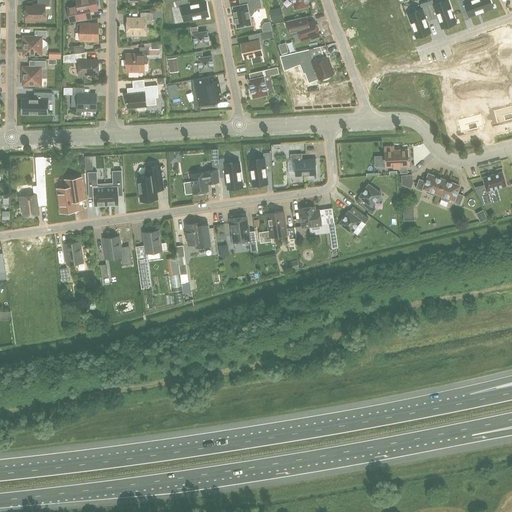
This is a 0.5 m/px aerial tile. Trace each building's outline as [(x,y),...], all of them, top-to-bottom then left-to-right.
[(24,11),(24,15),(26,17),(26,20),(36,20),(45,20),(45,8),(45,5),(50,5),(50,0),(42,0),(42,5),(38,5),(38,6),(26,6),(26,8),(26,9),(24,11)] [(76,0),(77,6),(68,8),(70,21),(91,17),(90,11),(97,9),(97,6),(98,5),(99,3),(98,1),(97,0),(76,0)] [(189,0),(178,0),(176,1),(177,7),(181,6),(184,20),(208,15),(205,1),(196,3),(190,4),(189,0)] [(254,9),(261,7),(259,0),(239,0),(241,5),(233,7),(233,6),(232,7),(233,7),(237,26),(236,27),(237,27),(239,27),(250,24),(250,25),(251,25),(251,24),(249,16),(251,15),(254,11),(254,9)] [(292,0),(295,9),(308,6),(307,0),(292,0)] [(355,0),(345,4),(349,15),(359,11),(361,17),(374,12),(372,6),(368,8),(364,0),(355,0)] [(432,0),(426,3),(430,15),(436,13),(438,19),(441,27),(455,23),(446,0),(433,5),(432,0)] [(463,0),(456,0),(461,13),(467,11),(469,16),(483,10),(491,7),(488,0),(470,0),(464,2),(463,0)] [(421,9),(408,14),(416,37),(429,32),(426,23),(424,17),(430,15),(426,3),(420,5),(421,9)] [(269,10),(271,21),(283,19),(281,7),(269,10)] [(162,9),(154,9),(154,13),(157,17),(162,17),(162,9)] [(127,19),(127,34),(146,34),(146,20),(153,20),(153,13),(141,13),(141,19),(127,19)] [(375,15),(356,22),(360,33),(379,26),(378,25),(375,15)] [(301,40),(319,34),(318,31),(319,28),(318,25),(315,24),(314,21),(308,23),(307,16),(286,21),(289,34),(298,32),(301,40)] [(98,40),(98,24),(77,24),(77,33),(80,33),(80,40),(98,40)] [(379,26),(360,33),(364,43),(383,36),(383,37),(387,35),(383,24),(378,25),(379,26)] [(195,47),(209,45),(207,31),(198,32),(197,26),(190,27),(191,34),(193,34),(195,47)] [(35,37),(24,37),(23,54),(41,55),(41,37),(46,37),(46,30),(35,30),(35,37)] [(271,30),(259,33),(261,40),(273,38),(271,30)] [(383,36),(364,43),(368,54),(387,47),(383,37),(383,36)] [(508,36),(495,40),(503,63),(511,59),(511,45),(511,46),(508,36)] [(241,44),(244,58),(262,54),(259,40),(241,44)] [(286,43),(279,44),(281,53),(287,52),(286,43)] [(486,46),(473,51),(481,73),(494,68),(496,73),(502,71),(496,54),(490,56),(486,46)] [(140,55),(130,55),(126,55),(126,60),(125,60),(125,66),(126,66),(126,70),(147,70),(147,55),(149,55),(149,47),(140,47),(140,55)] [(387,47),(368,54),(372,65),(391,58),(387,47)] [(308,49),(280,56),(284,70),(300,63),(304,72),(315,68),(319,79),(321,78),(324,79),(328,78),(329,75),(332,74),(328,63),(325,56),(324,57),(312,61),(308,49)] [(214,69),(212,56),(202,57),(201,51),(195,52),(196,58),(198,58),(200,71),(214,69)] [(176,58),(168,59),(169,66),(177,65),(176,58)] [(457,73),(451,76),(457,93),(463,90),(461,86),(474,81),(466,58),(453,63),(457,73)] [(23,85),(40,85),(41,68),(45,68),(46,61),(29,60),(29,67),(23,67),(23,85)] [(98,63),(98,60),(79,60),(79,76),(86,76),(86,74),(98,74),(98,71),(100,69),(100,65),(98,63)] [(381,71),(371,74),(375,86),(399,77),(392,60),(379,65),(381,71)] [(433,81),(427,84),(433,101),(439,98),(437,94),(451,89),(442,66),(429,71),(433,81)] [(264,70),(266,76),(279,73),(277,67),(264,70)] [(218,80),(214,81),(213,75),(193,79),(199,105),(214,105),(214,102),(222,101),(218,80)] [(263,76),(249,80),(253,98),(268,94),(263,76)] [(399,77),(375,86),(379,97),(390,93),(393,101),(406,96),(399,77)] [(175,83),(167,85),(170,97),(178,95),(175,83)] [(145,106),(146,106),(146,98),(158,97),(157,85),(129,88),(129,94),(125,94),(127,108),(137,107),(137,110),(146,109),(145,106)] [(23,99),(23,113),(47,113),(47,99),(52,99),(52,93),(34,93),(34,99),(23,99)] [(78,109),(80,110),(85,110),(86,111),(90,111),(91,110),(96,110),(96,95),(84,94),(78,94),(78,109)] [(511,105),(492,111),(495,125),(504,122),(511,120),(511,105)] [(480,114),(456,120),(460,134),(468,132),(483,128),(482,123),(488,121),(485,108),(478,110),(480,114)] [(384,158),(382,158),(382,167),(409,166),(408,149),(394,150),(394,147),(384,147),(384,150),(384,158)] [(192,183),(185,184),(186,194),(194,193),(197,192),(199,194),(203,193),(205,191),(208,191),(207,184),(220,182),(219,178),(218,161),(218,149),(211,149),(212,170),(204,171),(204,172),(191,174),(192,183)] [(170,162),(181,161),(180,150),(169,151),(170,162)] [(264,158),(250,160),(253,184),(267,182),(266,178),(265,172),(272,171),(271,153),(263,154),(264,158)] [(316,164),(316,158),(309,159),(309,160),(302,160),(302,153),(290,154),(291,161),(295,161),(296,175),(315,174),(315,164),(316,164)] [(224,159),(218,160),(219,178),(226,177),(227,183),(228,188),(242,186),(238,162),(225,164),(224,159)] [(157,199),(156,190),(163,189),(159,165),(146,167),(147,176),(138,177),(141,201),(157,199)] [(113,182),(105,183),(106,205),(107,205),(117,204),(118,204),(118,196),(123,195),(121,170),(112,170),(113,182)] [(97,171),(87,172),(89,197),(94,197),(94,205),(95,205),(106,205),(105,183),(97,183),(97,171)] [(506,186),(502,172),(483,177),(485,185),(475,188),(484,204),(492,202),(489,190),(506,186)] [(37,186),(33,186),(34,195),(35,195),(36,200),(46,199),(45,173),(37,174),(37,186)] [(402,183),(413,182),(412,174),(401,175),(402,183)] [(454,200),(460,185),(428,174),(423,188),(427,190),(426,192),(434,195),(435,193),(442,195),(441,198),(449,201),(450,198),(454,200)] [(66,187),(57,189),(61,212),(77,210),(76,200),(75,192),(83,191),(81,177),(70,179),(66,180),(65,180),(65,181),(66,187)] [(381,193),(368,184),(359,197),(360,197),(356,202),(372,213),(375,209),(372,206),(381,193)] [(34,195),(20,197),(20,202),(21,205),(23,204),(24,211),(24,216),(27,215),(29,217),(34,216),(35,214),(38,214),(36,200),(35,195),(34,195)] [(300,208),(303,227),(326,223),(324,209),(315,211),(314,206),(300,208)] [(348,211),(339,223),(352,233),(361,220),(365,223),(368,218),(353,206),(349,211),(348,211)] [(414,219),(413,206),(403,206),(404,220),(414,219)] [(482,210),(476,213),(480,222),(487,218),(482,210)] [(286,235),(285,229),(282,211),(267,213),(270,230),(259,232),(260,243),(272,241),(271,237),(286,235)] [(250,243),(248,231),(246,216),(230,218),(233,236),(231,236),(232,245),(249,243),(251,252),(258,251),(256,242),(250,243)] [(200,223),(186,225),(187,232),(189,244),(195,244),(195,248),(210,245),(207,224),(200,225),(200,223)] [(289,239),(296,238),(295,227),(287,228),(289,239)] [(158,231),(144,233),(146,252),(161,250),(158,231)] [(119,236),(104,238),(107,258),(118,256),(122,256),(131,255),(129,246),(120,247),(119,236)] [(65,244),(67,264),(82,262),(79,242),(65,244)] [(217,245),(218,256),(228,255),(227,244),(217,245)] [(185,256),(183,245),(176,246),(178,257),(185,256)] [(36,259),(30,260),(32,278),(39,277),(38,272),(52,270),(49,246),(35,248),(36,259)] [(22,250),(8,252),(12,276),(25,274),(26,279),(32,278),(30,260),(23,261),(22,250)] [(147,258),(137,259),(140,277),(149,276),(147,258)] [(297,260),(288,262),(291,271),(299,269),(297,260)] [(186,263),(178,264),(180,275),(187,274),(186,263)] [(106,264),(100,265),(102,277),(108,276),(106,264)] [(68,280),(67,268),(60,269),(62,281),(68,280)] [(178,274),(171,275),(172,291),(179,290),(178,274)] [(188,281),(181,282),(183,293),(190,292),(188,281)]
